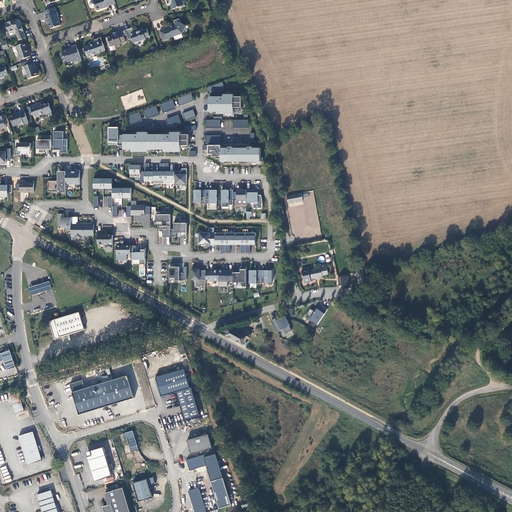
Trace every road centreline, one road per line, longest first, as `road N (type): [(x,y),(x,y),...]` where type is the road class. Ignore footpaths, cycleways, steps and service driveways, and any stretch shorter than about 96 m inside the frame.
road 1 (residential): [(85,208),(148,233),(156,258),(259,258),(269,253),(262,177),(212,175),(200,163)]
road 2 (track): [(213,0),(264,132),(297,299)]
road 3 (tertiary): [(197,329),(422,450)]
road 4 (unclassified): [(58,441),(41,412),(16,307),(24,235)]
road 5 (tertiary): [(24,235),(197,329)]
road 6 (residential): [(335,290),(197,329)]
road 7 (residential): [(0,172),(84,161),(85,208)]
